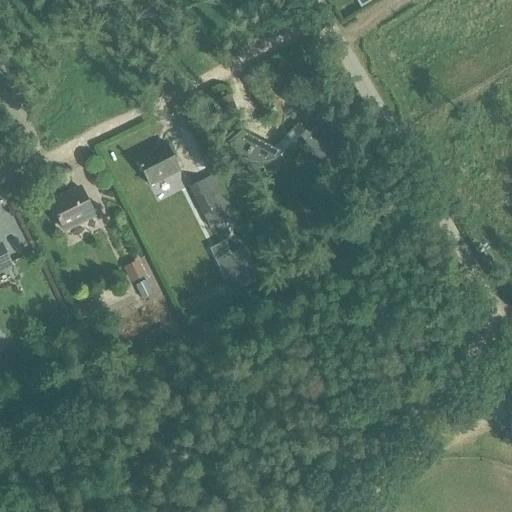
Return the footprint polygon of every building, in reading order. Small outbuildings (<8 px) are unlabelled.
[(223,118),(240,108),(230,92),(214,102),(223,118)] [(340,163),(354,160),(352,157),(357,151),(316,127),(302,140),(306,145),(303,147),(308,152),(317,159),(324,161),(332,163),(340,163)] [(270,160),(278,156),(282,153),(241,131),(231,141),(227,143),(247,167),(258,167),(271,164),(270,160)] [(234,162),(242,166),(247,167),(227,143),(231,141),(226,137),(218,145),(227,156),(234,162)] [(136,161),(150,187),(181,171),(167,145),(136,161)] [(210,227),(235,215),(215,174),(189,188),(210,227)] [(51,204),(65,233),(95,218),(81,189),(51,204)] [(283,222),(263,232),(264,234),(255,238),(262,253),(271,249),(276,260),(297,250),(283,222)] [(224,242),(210,250),(232,293),(261,278),(245,248),(231,255),(224,242)] [(0,272),(13,266),(3,246),(0,247),(0,272)] [(123,268),(130,284),(146,277),(139,261),(123,268)] [(11,349),(0,350),(0,372),(0,375),(13,374),(12,366),(14,366),(11,349)]
